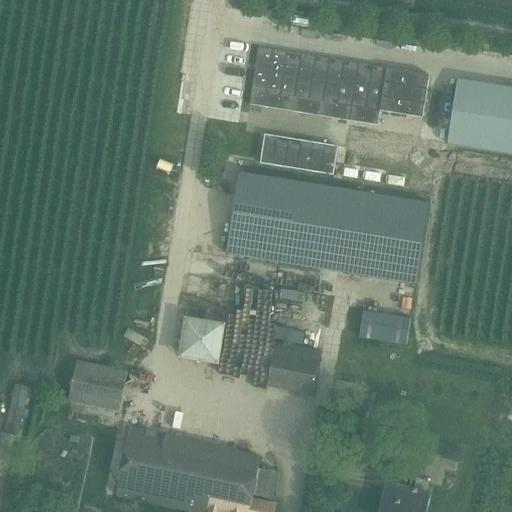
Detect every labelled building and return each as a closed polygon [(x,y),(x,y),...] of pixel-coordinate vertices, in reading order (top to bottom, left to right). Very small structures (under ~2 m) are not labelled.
[(280,41),(271,98),(398,119),(400,104),(443,111),(450,69),(403,61),(280,41)] [(511,86),(468,79),(461,126),(511,134),(511,86)] [(265,137),(261,165),(333,176),(337,148),(265,137)] [(336,168),(334,180),(382,187),(384,176),(336,168)] [(428,205),(239,175),(226,253),(415,283),(428,205)] [(410,319),(363,311),(358,338),(405,346),(410,319)] [(177,360),(219,366),(225,324),(183,318),(177,360)] [(275,328),(273,340),(292,343),(294,330),(275,328)] [(321,352),(274,343),(265,386),(312,395),(321,352)] [(119,411),(128,374),(76,362),(68,400),(119,411)] [(402,390),(425,394),(428,377),(404,373),(402,390)] [(16,437),(28,388),(16,385),(4,434),(16,437)] [(368,472),(379,408),(358,405),(347,468),(368,472)] [(271,505),(271,502),(252,498),(253,495),(272,500),(277,474),(260,470),(262,457),(131,427),(116,496),(189,511),(191,511),(273,511),(275,506),(271,505)] [(444,445),(441,459),(459,464),(463,449),(444,445)] [(388,483),(381,511),(422,511),(427,491),(428,484),(416,478),(414,488),(397,484),(388,483)]
